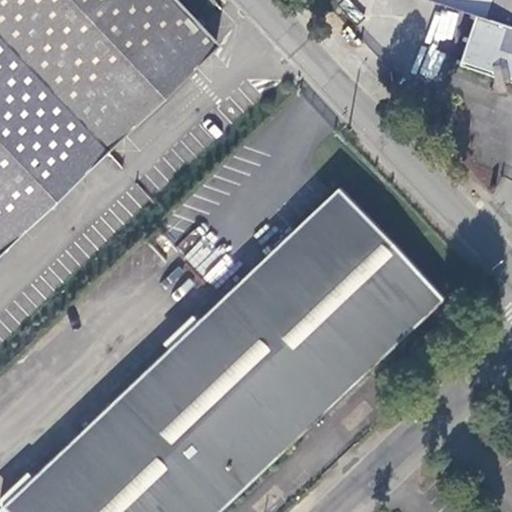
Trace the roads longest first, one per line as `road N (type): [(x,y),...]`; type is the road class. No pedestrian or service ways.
road 1 (tertiary): [(511,258),(257,0)]
road 2 (unclassified): [(353,511),(511,365)]
